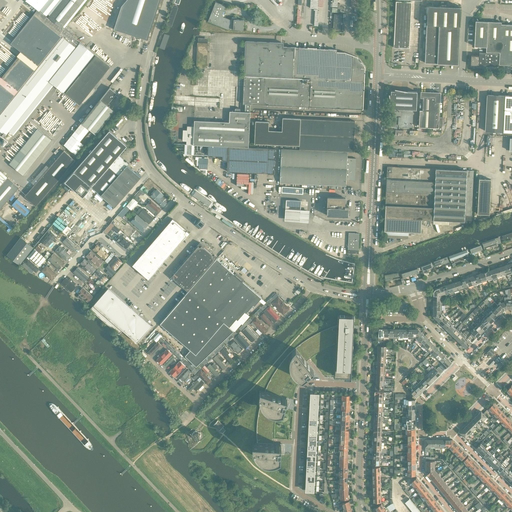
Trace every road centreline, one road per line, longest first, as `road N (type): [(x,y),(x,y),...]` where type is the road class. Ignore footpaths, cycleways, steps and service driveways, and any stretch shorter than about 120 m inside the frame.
road 1 (unclassified): [(167,0),(147,73),(141,139),(157,174),(180,194)]
road 2 (unclassified): [(373,161),(478,164),(482,80)]
road 3 (unclassified): [(60,276),(98,236),(127,253),(180,194)]
road 4 (residential): [(295,490),(302,386),(362,387)]
road 5 (unclassified): [(199,397),(312,284)]
road 6 (unclassified): [(180,194),(312,284)]
road 7 (secondary): [(366,295),(373,161)]
